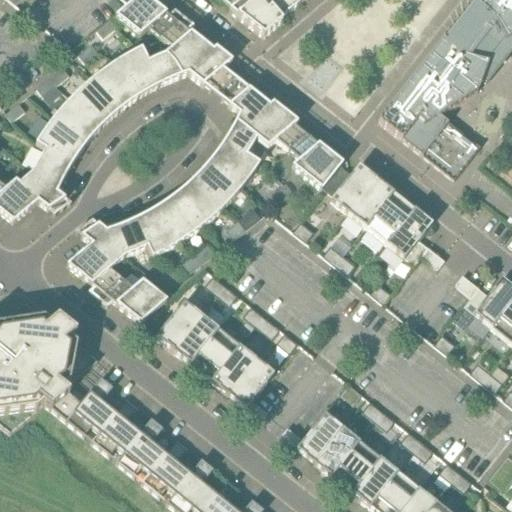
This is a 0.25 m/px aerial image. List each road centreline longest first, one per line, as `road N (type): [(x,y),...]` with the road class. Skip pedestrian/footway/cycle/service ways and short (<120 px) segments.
road 1 (residential): [(312,511),(14,276)]
road 2 (residential): [(87,209),(112,161),(143,133),(176,115),(193,120)]
road 3 (residential): [(193,120),(193,136),(174,162),(141,189),(87,209)]
